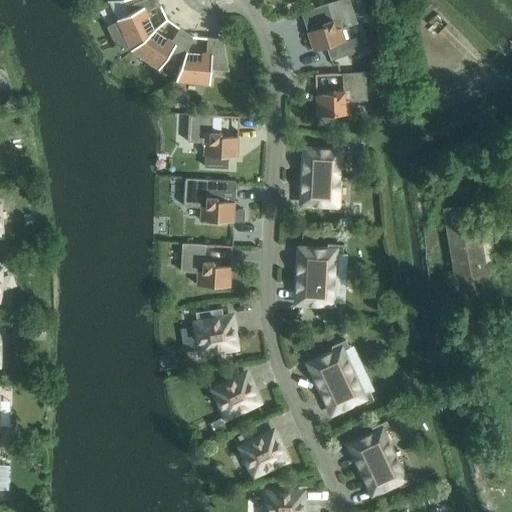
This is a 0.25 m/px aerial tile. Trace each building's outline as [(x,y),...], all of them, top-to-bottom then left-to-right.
[(119,24),(108,29),(117,50),(129,45),(131,50),(132,51),(149,38),(141,22),(147,19),(145,15),(162,7),(158,0),(123,0),(130,14),(117,20),(119,24)] [(349,0),(339,0),(304,11),(309,25),(306,26),(314,51),(345,41),(341,29),(357,23),(349,0)] [(149,38),(132,51),(159,70),(168,58),(181,67),(182,63),(192,37),(182,29),(172,42),(170,46),(166,43),(162,48),(149,38)] [(181,67),(176,81),(210,84),(211,70),(229,71),(223,39),(209,38),(207,55),(207,59),(201,59),(201,65),(182,63),(181,67)] [(482,91),(471,67),(438,82),(449,106),(482,91)] [(366,73),(315,75),(317,115),(350,114),(350,101),(367,100),(366,73)] [(189,114),(188,142),(205,143),(204,156),(205,156),(205,167),(228,168),(229,157),(237,157),(239,117),(189,114)] [(306,150),(304,176),(337,178),(339,154),(348,154),(349,146),(333,145),(332,152),(306,150)] [(304,176),(303,202),(329,204),(329,211),(345,212),(345,203),(336,203),(337,178),(304,176)] [(186,179),(184,206),(201,207),(200,220),(244,223),(245,210),(234,210),(236,181),(186,179)] [(461,320),(494,314),(474,203),(442,209),(461,320)] [(182,243),(181,271),(198,272),(197,285),(223,287),(222,295),(240,296),(241,277),(231,276),(232,246),(182,243)] [(301,250),(299,276),(332,278),(333,253),(343,254),(343,245),(327,244),(327,252),(301,250)] [(0,271),(9,271),(9,260),(0,259),(0,271)] [(299,276),(298,302),(324,303),(324,311),(339,311),(340,303),(330,302),(332,278),(299,276)] [(222,309),(196,313),(198,324),(197,324),(202,352),(234,347),(230,319),(223,320),(222,309)] [(334,353),(310,365),(321,388),(351,374),(341,352),(349,348),(346,340),(331,347),(334,353)] [(351,374),(321,388),(332,412),(356,400),(360,407),(374,400),(370,392),(362,396),(351,374)] [(245,376),(215,390),(227,416),(257,402),(245,376)] [(222,418),(211,423),(216,435),(228,429),(222,418)] [(375,434),(351,445),(362,469),(392,455),(381,433),(390,429),(386,421),(372,428),(375,434)] [(272,434),(242,448),(254,473),(284,459),(272,434)] [(392,455),(362,469),(373,492),(397,481),(400,488),(414,481),(411,473),(402,477),(392,455)] [(441,492),(427,497),(430,505),(444,499),(441,492)] [(267,494),(267,511),(300,511),(301,494),(267,494)]
